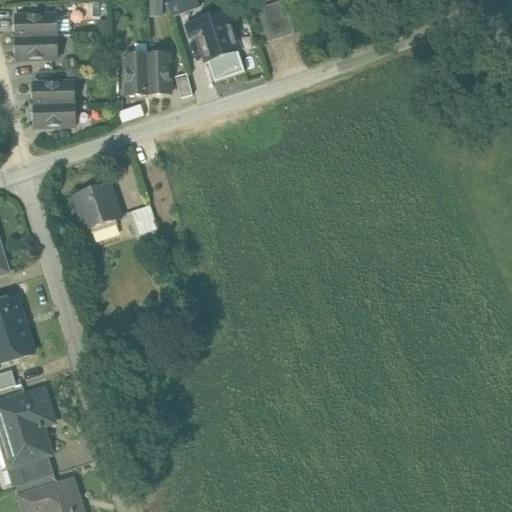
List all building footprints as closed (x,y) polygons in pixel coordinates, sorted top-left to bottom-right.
[(196,0),(166,0),(172,16),(199,7),(196,0)] [(282,1),(255,9),(266,43),(293,35),(282,1)] [(226,14),(188,27),(192,37),(197,35),(206,63),(239,52),(226,14)] [(56,17),(16,18),(16,40),(57,39),(56,17)] [(57,39),(16,40),(17,62),(57,61),(57,39)] [(169,56),(147,57),(148,97),(171,96),(169,56)] [(147,57),(125,57),(126,97),(148,97),(147,57)] [(188,73),(177,76),(181,97),(193,94),(188,73)] [(74,84),(34,85),(34,107),(74,106),(74,84)] [(74,106),(34,107),(35,129),(75,128),(74,106)] [(109,187),(77,197),(87,230),(119,219),(109,187)] [(150,208),(128,215),(136,237),(157,229),(150,208)] [(17,299),(0,304),(0,363),(34,353),(17,299)] [(12,373),(0,377),(0,391),(16,386),(12,373)] [(45,391),(0,405),(0,435),(1,438),(8,436),(18,465),(53,454),(41,418),(52,414),(45,391)] [(83,511),(72,480),(23,497),(28,511),(83,511)]
